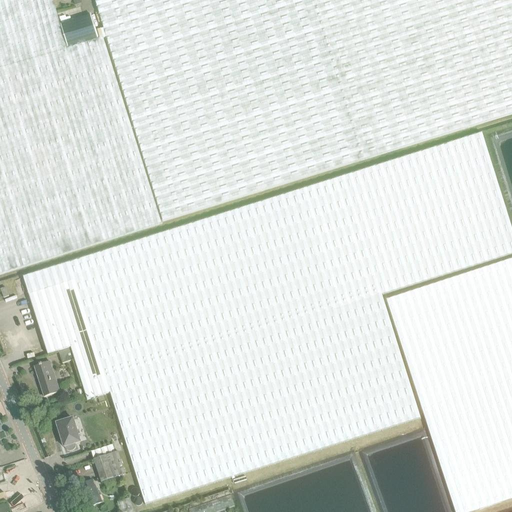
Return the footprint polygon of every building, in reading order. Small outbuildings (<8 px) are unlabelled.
[(0,0),(0,274),(162,224),(103,40),(67,51),(61,26),(57,13),(52,0),(0,0)] [(511,0),(94,0),(104,29),(163,222),(511,114),(511,0)] [(91,17),(61,26),(67,51),(103,40),(100,31),(96,32),(91,17)] [(23,278),(28,296),(74,282),(109,394),(144,506),(420,419),(380,295),(511,254),(511,230),(481,135),(23,278)] [(511,260),(387,301),(425,418),(455,511),(469,511),(511,498),(511,260)] [(70,349),(74,361),(86,401),(109,394),(74,282),(28,296),(47,356),(59,352),(70,349)] [(5,288),(0,290),(3,299),(9,297),(5,288)] [(63,364),(74,361),(70,349),(59,352),(63,364)] [(45,398),(59,393),(49,363),(35,367),(45,398)] [(63,448),(64,448),(66,450),(68,452),(71,452),(74,450),(75,447),(75,444),(80,443),(72,419),(56,424),(63,448)] [(113,446),(91,453),(101,483),(125,476),(118,453),(115,454),(113,446)] [(89,508),(101,503),(93,482),(80,488),(89,508)] [(230,495),(189,510),(189,511),(219,511),(234,507),(230,495)] [(134,511),(130,499),(118,503),(120,511),(134,511)]
